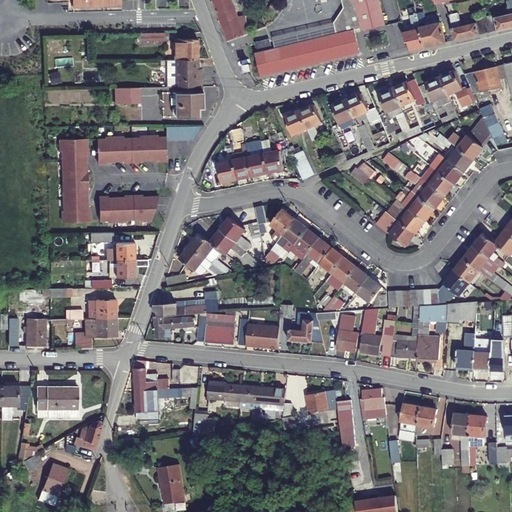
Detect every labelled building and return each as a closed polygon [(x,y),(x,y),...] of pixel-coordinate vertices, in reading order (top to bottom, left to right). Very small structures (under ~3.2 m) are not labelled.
[(234,6),(231,0),(211,0),(216,13),(234,6)] [(378,0),(342,0),(344,9),(335,23),(337,34),(255,54),(261,76),(360,53),(355,30),(362,28),(363,31),(385,25),(378,0)] [(494,17),(485,19),(489,35),(511,29),(511,0),(507,0),(511,17),(495,21),(494,17)] [(244,35),(234,6),(216,13),(227,42),(245,36),(244,35)] [(421,7),(414,9),(418,25),(425,23),(421,7)] [(414,33),(404,35),(407,45),(409,44),(411,54),(424,50),(419,29),(418,25),(414,9),(408,10),(414,33)] [(459,16),(450,18),(456,43),(489,35),(485,19),(477,21),(478,25),(462,29),(459,16)] [(441,24),(419,29),(424,50),(446,45),(441,24)] [(144,32),(144,40),(170,40),(170,31),(144,32)] [(179,39),(180,58),(202,58),(202,39),(179,39)] [(203,68),(202,58),(180,58),(170,58),(170,81),(180,81),(180,86),(206,85),(205,68),(203,68)] [(506,64),(499,66),(502,79),(509,78),(506,64)] [(499,66),(465,74),(474,94),(493,90),(494,93),(496,92),(495,89),(504,87),(502,79),(499,66)] [(456,71),(441,77),(458,116),(459,119),(480,110),(478,106),(464,111),(459,99),(466,96),(463,89),(464,89),(456,71)] [(441,77),(426,84),(436,108),(445,104),(449,115),(451,119),(458,116),(441,77)] [(416,79),(394,88),(402,106),(424,97),(416,79)] [(119,87),(119,102),(146,102),(145,86),(119,87)] [(394,88),(379,95),(387,112),(390,111),(393,117),(396,116),(403,132),(398,134),(400,139),(403,137),(405,139),(414,135),(402,106),(394,88)] [(178,112),(182,115),(203,115),(203,106),(208,106),(207,90),(178,91),(178,95),(181,95),(181,103),(178,106),(178,112)] [(362,94),(348,100),(355,117),(357,116),(359,122),(369,118),(372,125),(382,121),(376,107),(370,110),(362,94)] [(348,100),(333,107),(343,129),(355,124),(353,118),(355,117),(348,100)] [(315,104),(300,111),(308,128),(313,141),(320,138),(314,125),(323,121),(315,104)] [(481,108),(484,117),(493,136),(494,138),(504,134),(491,104),(481,108)] [(300,111),(285,117),(293,134),(308,128),(300,111)] [(484,117),(458,148),(474,160),(493,136),(484,117)] [(256,142),(247,144),(254,175),(269,172),(263,141),(258,118),(251,119),(256,142)] [(365,124),(359,127),(370,152),(376,149),(365,124)] [(207,126),(170,125),(170,137),(170,140),(199,140),(207,126)] [(333,127),(344,153),(348,161),(356,158),(345,133),(342,134),(338,125),(333,127)] [(359,127),(353,129),(364,154),(370,152),(359,127)] [(241,128),(233,130),(235,143),(244,142),(241,128)] [(435,129),(429,132),(449,147),(452,143),(435,129)] [(419,136),(423,140),(426,142),(431,136),(426,133),(419,136)] [(128,136),(109,136),(109,137),(101,137),(101,161),(111,161),(111,157),(126,157),(126,161),(145,161),(145,157),(161,157),(161,161),(170,161),(170,140),(170,137),(162,137),(162,135),(143,136),(143,137),(128,137),(128,136)] [(388,135),(376,140),(379,148),(392,142),(388,135)] [(91,138),(64,138),(64,149),(66,149),(66,209),(65,209),(65,221),(92,221),(92,205),(88,205),(88,188),(91,188),(91,170),(88,170),(88,153),(91,153),(91,138)] [(270,139),(263,141),(269,172),(285,169),(281,151),(272,152),(270,139)] [(423,140),(414,152),(416,154),(423,160),(433,148),(426,142),(423,140)] [(511,140),(496,143),(499,150),(511,147),(511,140)] [(234,157),(234,160),(238,179),(254,175),(247,144),(244,145),(246,154),(234,157)] [(404,144),(399,146),(413,158),(416,154),(414,152),(404,144)] [(454,145),(445,157),(464,172),(474,160),(458,148),(454,145)] [(404,164),(412,170),(417,174),(421,168),(396,148),(388,151),(389,153),(404,164)] [(290,149),(283,150),(286,165),(293,163),(290,149)] [(344,153),(332,158),(336,166),(348,161),(344,153)] [(398,171),(404,164),(389,153),(384,160),(398,171)] [(445,157),(435,169),(455,184),(464,172),(445,157)] [(234,160),(219,163),(222,182),(238,179),(234,160)] [(365,163),(360,169),(371,178),(372,179),(377,172),(365,163)] [(432,166),(422,179),(445,196),(455,184),(435,169),(432,166)] [(357,167),(351,173),(365,185),(371,178),(360,169),(357,167)] [(417,186),(412,191),(435,209),(445,196),(422,179),(417,174),(412,170),(406,177),(417,186)] [(397,198),(398,200),(425,221),(435,209),(412,191),(408,197),(402,191),(397,198)] [(111,195),(102,195),(102,218),(110,218),(110,220),(128,220),(128,218),(144,218),(144,220),(156,220),(161,198),(145,198),(145,195),(127,195),(127,198),(111,198),(111,195)] [(388,212),(401,222),(416,234),(425,221),(398,200),(388,212)] [(269,204),(261,206),(264,220),(266,233),(272,231),(270,222),(273,221),(269,204)] [(301,218),(283,209),(276,223),(283,228),(276,236),(283,241),(301,218)] [(388,212),(378,225),(391,235),(406,246),(416,234),(401,222),(388,212)] [(236,216),(226,229),(253,249),(257,243),(246,234),(251,228),(236,216)] [(313,228),(301,218),(283,241),(295,251),(302,243),(313,228)] [(269,246),(266,233),(264,220),(255,222),(260,248),(269,246)] [(325,237),(313,228),(302,243),(306,246),(300,255),(298,253),(290,263),(299,270),(301,268),(325,237)] [(226,229),(216,241),(228,250),(232,253),(236,247),(247,256),(253,249),(226,229)] [(511,230),(510,229),(500,242),(504,245),(511,250),(511,230)] [(96,232),(96,241),(118,240),(118,231),(96,232)] [(206,232),(196,245),(230,272),(238,270),(222,257),(228,250),(216,241),(206,232)] [(489,233),(479,245),(505,265),(508,261),(498,253),(504,245),(500,242),(489,233)] [(338,247),(325,237),(301,268),(314,278),(319,271),(314,267),(318,263),(323,267),(326,262),(338,247)] [(109,259),(114,259),(139,258),(139,241),(120,241),(120,248),(112,248),(112,256),(109,256),(109,259)] [(280,262),(288,250),(280,244),(271,256),(273,263),(280,262)] [(196,245),(186,257),(201,269),(205,264),(217,274),(230,272),(196,245)] [(479,245),(470,257),(485,269),(505,285),(511,290),(511,280),(500,271),(505,265),(479,245)] [(351,257),(338,247),(326,262),(339,271),(351,257)] [(363,266),(351,257),(339,271),(333,280),(345,289),(347,286),(363,266)] [(470,257),(460,269),(475,281),(485,269),(470,257)] [(121,270),(121,276),(140,275),(139,258),(114,259),(115,270),(121,270)] [(96,259),(97,271),(106,270),(106,259),(96,259)] [(375,276),(363,266),(347,286),(359,295),(363,290),(375,276)] [(460,269),(443,291),(444,303),(454,302),(462,291),(465,294),(475,281),(460,269)] [(485,269),(475,281),(483,287),(486,282),(499,293),(505,285),(485,269)] [(191,272),(172,276),(173,283),(192,279),(191,272)] [(387,285),(375,276),(363,290),(376,300),(387,285)] [(97,279),(97,286),(117,286),(116,278),(97,279)] [(76,287),(55,287),(56,295),(56,296),(76,296),(76,287)] [(436,288),(428,289),(429,304),(436,303),(436,288)] [(442,288),(436,288),(436,303),(444,303),(443,291),(442,288)] [(394,306),(401,305),(400,290),(393,291),(394,306)] [(408,305),(415,305),(414,290),(407,290),(408,305)] [(338,297),(332,292),(323,304),(324,309),(329,309),(338,297)] [(390,292),(384,293),(378,305),(391,303),(390,292)] [(341,294),(338,297),(329,309),(345,307),(349,301),(341,294)] [(96,299),(96,316),(122,316),(122,298),(96,299)] [(484,300),(454,302),(453,319),(465,320),(465,318),(482,319),(484,300)] [(178,301),(159,303),(160,315),(200,312),(205,312),(209,312),(208,303),(179,306),(178,301)] [(452,332),(453,319),(454,302),(444,303),(436,303),(429,304),(426,304),(423,357),(444,358),(446,336),(430,335),(431,319),(443,320),(442,331),(452,332)] [(302,304),(286,303),(285,315),(292,316),(293,313),(299,313),(299,308),(302,308),(302,304)] [(413,339),(399,337),(396,355),(423,357),(426,304),(422,304),(420,304),(418,334),(413,334),(413,339)] [(384,307),(371,307),(367,331),(369,332),(366,350),(384,353),(387,335),(375,333),(377,319),(382,319),(384,307)] [(73,317),(75,317),(88,316),(88,309),(73,309),(73,317)] [(322,311),(304,310),(302,328),(295,327),(294,338),(328,341),(322,311)] [(201,325),(200,312),(160,315),(158,316),(160,336),(177,335),(177,327),(201,325)] [(212,323),(211,339),(239,342),(242,314),(213,312),(213,315),(212,320),(222,321),(221,324),(212,323)] [(361,315),(347,313),(341,346),(359,349),(363,331),(358,330),(361,315)] [(213,315),(205,314),(203,339),(211,339),(212,323),(212,320),(213,315)] [(80,346),(97,346),(97,335),(122,335),(122,316),(96,316),(88,316),(75,317),(75,321),(75,325),(88,325),(88,324),(96,324),(96,331),(79,331),(80,346)] [(33,317),(32,343),(50,343),(51,318),(33,317)] [(254,318),(246,317),(244,342),(251,343),(253,323),(254,318)] [(492,322),(482,321),(482,331),(479,366),(496,368),(497,350),(489,350),(489,342),(492,342),(492,335),(491,334),(492,322)] [(401,323),(393,322),(388,354),(396,355),(399,337),(399,333),(401,323)] [(285,325),(253,323),(251,343),(284,346),(285,325)] [(461,365),(479,366),(482,331),(472,331),(471,348),(463,347),(461,365)] [(138,368),(139,390),(172,389),(172,378),(161,379),(161,373),(151,373),(150,361),(139,360),(138,368)] [(213,382),(212,398),(229,400),(228,405),(243,407),(243,406),(244,401),(245,385),(213,382)] [(33,383),(5,383),(4,402),(4,416),(15,417),(15,403),(29,403),(33,383)] [(59,406),(59,414),(71,414),(71,406),(81,406),(81,386),(67,386),(67,384),(41,383),(41,406),(59,406)] [(278,388),(245,385),(244,401),(277,404),(278,388)] [(387,396),(388,403),(397,404),(398,388),(386,386),(387,396)] [(155,421),(154,412),(152,412),(152,398),(194,396),(193,407),(199,408),(201,387),(172,389),(139,390),(140,421),(155,421)] [(385,387),(365,389),(366,398),(365,398),(367,419),(390,416),(388,403),(387,396),(386,396),(385,387)] [(312,414),(314,424),(328,422),(326,411),(338,409),(337,402),(336,398),(326,400),(325,392),(306,395),(309,414),(312,414)] [(350,401),(337,402),(338,409),(343,445),(354,444),(353,431),(350,401)] [(408,419),(407,427),(422,430),(422,428),(426,404),(410,401),(406,419),(408,419)] [(269,408),(268,418),(278,419),(279,417),(286,418),(288,403),(280,403),(279,409),(276,409),(269,408)] [(295,404),(288,403),(286,418),(289,429),(302,427),(300,416),(296,417),(295,404)] [(443,407),(426,404),(422,428),(422,430),(422,431),(426,432),(428,423),(440,425),(443,407)] [(41,406),(41,414),(59,414),(59,406),(41,406)] [(467,437),(468,463),(476,463),(475,435),(477,412),(460,410),(458,431),(467,432),(467,437)] [(199,412),(197,432),(209,430),(211,413),(199,412)] [(493,414),(477,412),(475,435),(476,463),(482,463),(482,444),(490,443),(493,414)] [(77,434),(75,441),(96,448),(104,421),(100,417),(84,426),(80,435),(77,434)] [(440,436),(441,452),(449,452),(449,446),(448,436),(440,436)] [(423,437),(423,445),(435,444),(435,437),(423,437)] [(392,440),(401,506),(408,505),(400,439),(392,440)] [(23,440),(20,461),(40,450),(41,445),(32,444),(32,442),(23,440)] [(70,442),(69,448),(82,452),(83,448),(78,447),(79,444),(70,442)] [(459,446),(449,446),(449,452),(449,462),(459,462),(459,446)] [(28,458),(33,467),(45,461),(40,452),(28,458)] [(57,459),(43,496),(56,501),(59,492),(62,494),(73,465),(57,459)] [(182,464),(162,467),(168,507),(166,507),(166,511),(170,511),(170,509),(179,508),(178,501),(187,500),(182,464)]
